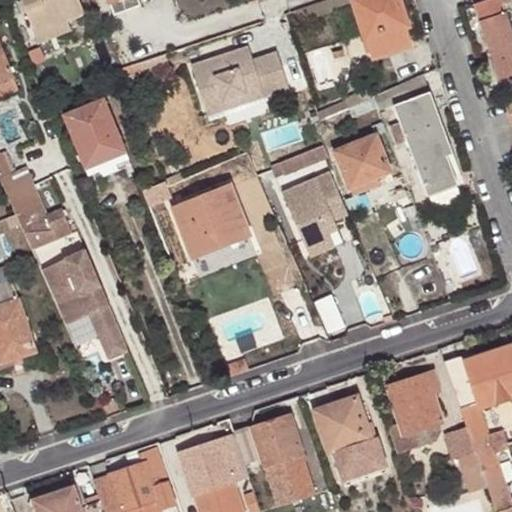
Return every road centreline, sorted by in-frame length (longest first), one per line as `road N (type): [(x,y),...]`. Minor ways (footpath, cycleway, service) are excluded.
road 1 (residential): [(511,303),(4,473)]
road 2 (residential): [(435,3),(511,219)]
